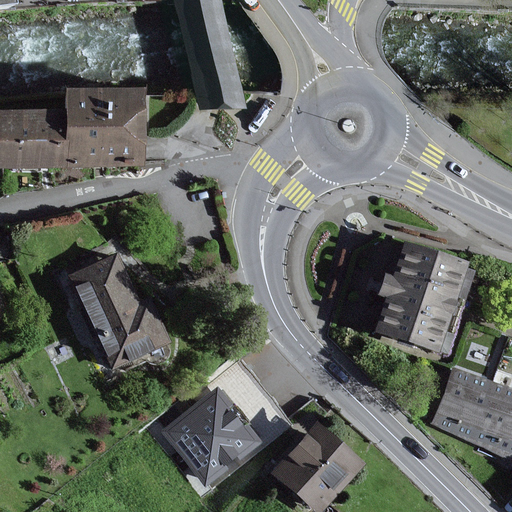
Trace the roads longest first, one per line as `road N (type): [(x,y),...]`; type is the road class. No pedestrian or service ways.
road 1 (tertiary): [(267,283),(298,341),(468,511)]
road 2 (residential): [(0,213),(167,176),(238,171),(263,180)]
road 3 (primary): [(363,168),(511,220)]
road 4 (primary): [(511,212),(431,156),(392,117)]
